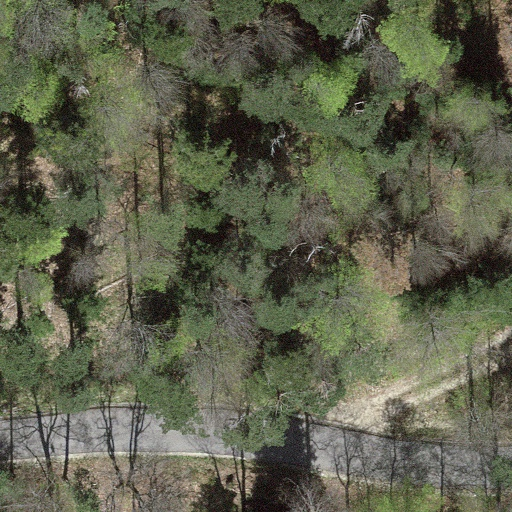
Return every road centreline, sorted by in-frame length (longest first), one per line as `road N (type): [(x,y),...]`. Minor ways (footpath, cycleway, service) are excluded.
road 1 (unclassified): [(511,465),(407,462),(205,428),(0,436)]
road 2 (track): [(298,438),(511,340)]
